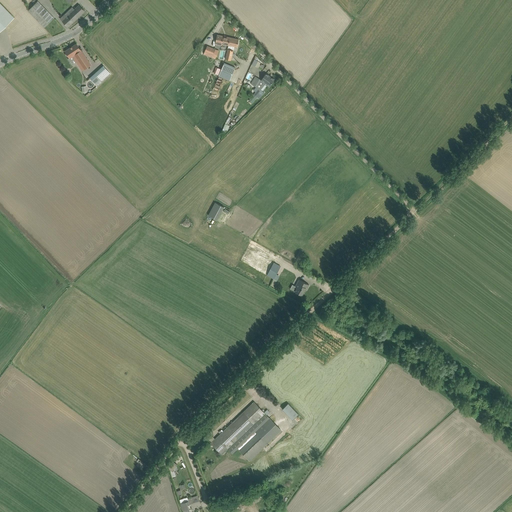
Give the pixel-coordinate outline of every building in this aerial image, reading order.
[(28,10),(41,23),(44,27),(54,18),(51,14),(38,1),(28,10)] [(0,3),(0,30),(14,17),(0,3)] [(61,19),(64,23),(68,27),(85,11),(79,5),(74,10),(72,7),(61,19)] [(223,44),(229,46),(231,38),(217,35),(215,44),(223,45),(223,44)] [(231,38),(229,46),(237,47),(239,39),(231,38)] [(70,58),(72,56),(82,70),(91,65),(77,44),(65,51),(70,58)] [(205,51),(213,55),(215,49),(207,46),(205,51)] [(255,59),(252,64),(263,69),(265,64),(255,59)] [(224,63),(221,71),(232,75),(235,67),(224,63)] [(96,84),(110,73),(104,66),(90,78),(96,84)] [(252,100),(250,102),(252,103),(257,98),(257,97),(259,98),(265,93),(262,91),(266,86),(266,85),(267,84),(270,86),(271,83),(274,79),(266,73),(263,77),(261,80),(258,78),(254,85),(259,89),(251,98),(252,100)] [(215,202),(208,215),(217,220),(224,207),(215,202)] [(301,247),(234,215),(227,228),(294,261),(301,247)] [(263,253),(254,269),(273,280),(280,267),(273,264),(275,260),(263,253)] [(290,289),(295,291),(302,295),(306,288),(307,288),(309,285),(299,279),(296,286),(292,285),(290,289)] [(222,455),(228,449),(232,454),(237,449),(249,461),(281,430),(266,415),(269,412),(267,410),(264,412),(254,402),(211,443),(222,455)] [(288,403),(282,409),(292,420),(299,414),(288,403)] [(135,456),(133,458),(137,461),(139,462),(138,463),(136,466),(138,467),(142,470),(144,466),(145,467),(147,465),(141,460),(139,459),(135,456)] [(167,467),(173,470),(177,463),(171,460),(167,467)] [(255,503),(252,495),(240,501),(244,508),(255,503)] [(195,496),(188,499),(190,505),(197,503),(195,496)] [(185,498),(180,500),(181,504),(183,511),(192,511),(190,505),(188,499),(187,497),(185,498)]
